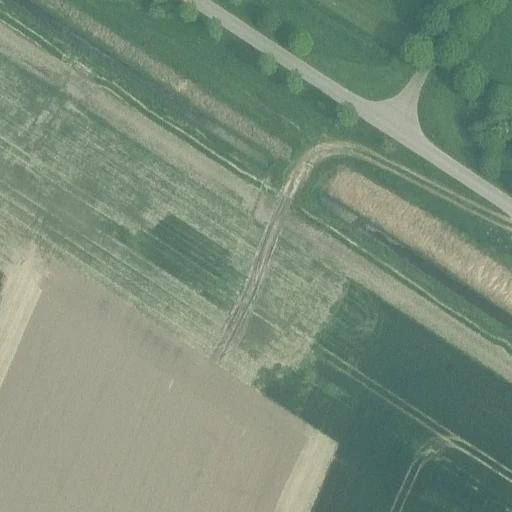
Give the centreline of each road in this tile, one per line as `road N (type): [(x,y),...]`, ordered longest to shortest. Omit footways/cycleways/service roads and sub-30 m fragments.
road 1 (unclassified): [(511,210),(194,0)]
road 2 (track): [(286,197),(310,159),(333,148),(361,153),(511,223)]
